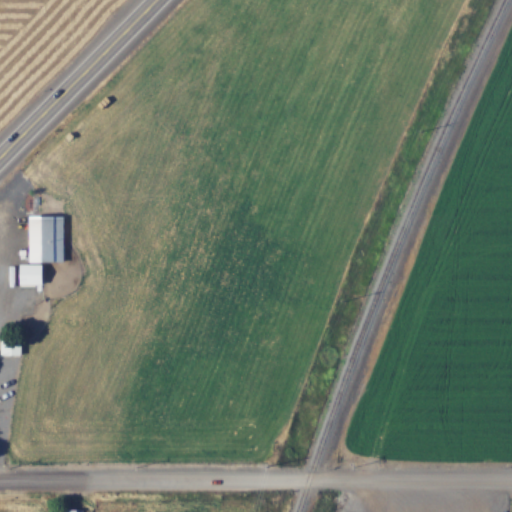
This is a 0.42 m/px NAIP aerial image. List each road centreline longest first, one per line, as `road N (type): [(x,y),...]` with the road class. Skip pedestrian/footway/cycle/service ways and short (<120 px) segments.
road 1 (tertiary): [(0,480),(511,479)]
road 2 (primary): [(0,172),(165,0)]
road 3 (residential): [(0,333),(8,165)]
